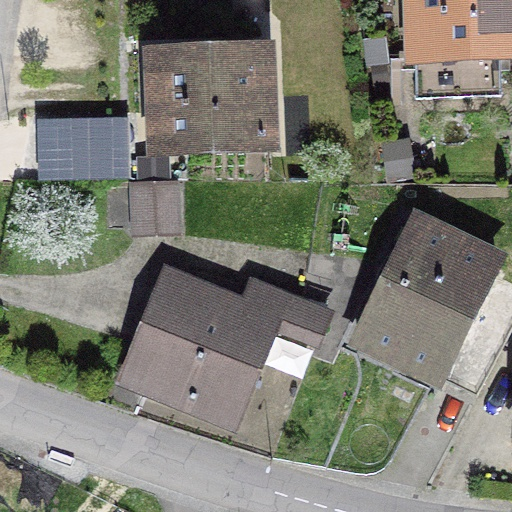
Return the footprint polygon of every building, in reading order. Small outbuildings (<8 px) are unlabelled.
[(501,96),(499,56),(511,54),(511,0),(412,0),(416,99),(501,96)] [(157,150),(267,146),(263,48),(210,50),(210,64),(154,67),(157,150)] [(124,117),(38,120),(41,177),(126,173),(124,117)] [(173,183),(134,184),(135,229),(174,228),(173,183)] [(415,223),(358,340),(476,397),(511,323),(511,295),(486,283),(496,262),(415,223)] [(172,277),(136,357),(154,364),(144,387),(237,424),(276,326),(317,342),(327,314),(283,297),(274,319),(172,277)]
